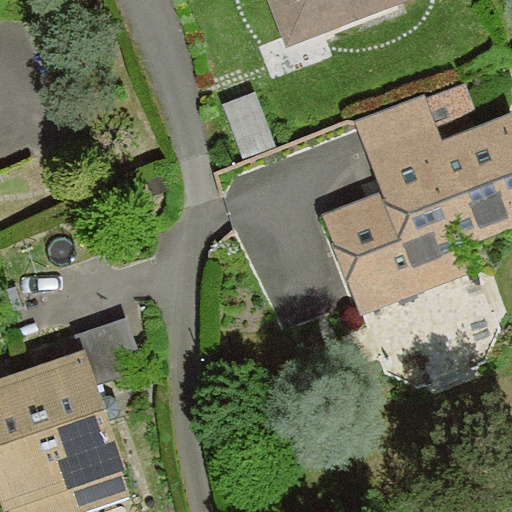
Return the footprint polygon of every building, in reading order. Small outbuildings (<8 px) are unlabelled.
[(279,0),(297,48),(425,0),(279,0)] [(327,217),(364,313),(470,272),(460,245),(511,224),(511,117),(441,146),(433,126),(475,110),(465,84),(360,125),(387,194),(327,217)] [(75,336),(82,357),(91,388),(144,370),(127,318),(75,336)] [(82,357),(23,377),(71,511),(74,511),(125,494),(91,388),(82,357)] [(71,511),(23,377),(0,385),(0,495),(5,511),(71,511)]
